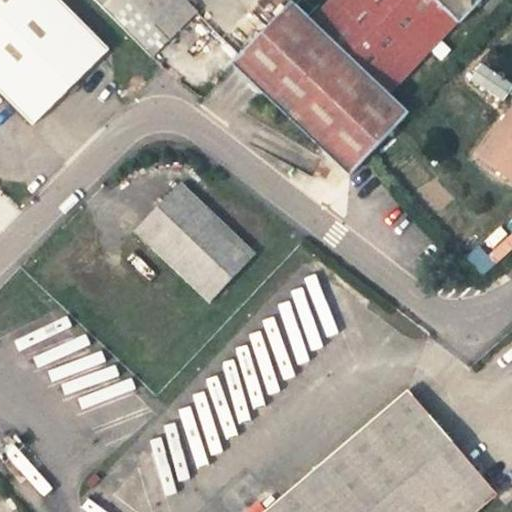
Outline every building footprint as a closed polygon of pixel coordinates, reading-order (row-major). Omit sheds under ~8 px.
[(108,51),(57,0),(0,0),(0,92),(32,125),(66,92),(74,84),(108,51)] [(94,0),(137,43),(181,0),(94,0)] [(196,12),(184,0),(181,0),(137,43),(151,57),(196,12)] [(480,2),(478,0),(331,0),(311,22),(388,95),(458,22),(460,24),(480,2)] [(388,95),(311,22),(291,3),(232,65),(349,177),(408,114),(388,95)] [(511,85),(481,64),(471,79),(503,102),(511,88),(511,85)] [(74,84),(66,92),(70,96),(74,92),(78,88),(74,84)] [(511,109),(479,158),(511,181),(511,109)] [(254,255),(180,184),(135,231),(209,302),(254,255)] [(511,236),(489,258),(497,267),(511,252),(511,236)] [(477,511),(496,496),(408,392),(266,511),(477,511)]
